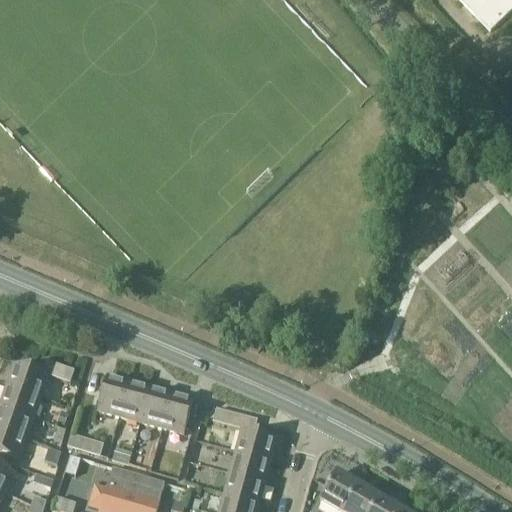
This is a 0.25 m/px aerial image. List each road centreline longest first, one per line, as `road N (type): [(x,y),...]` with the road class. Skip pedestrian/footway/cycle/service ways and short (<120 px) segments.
road 1 (secondary): [(319,415),(0,274)]
road 2 (secondary): [(493,511),(319,415)]
